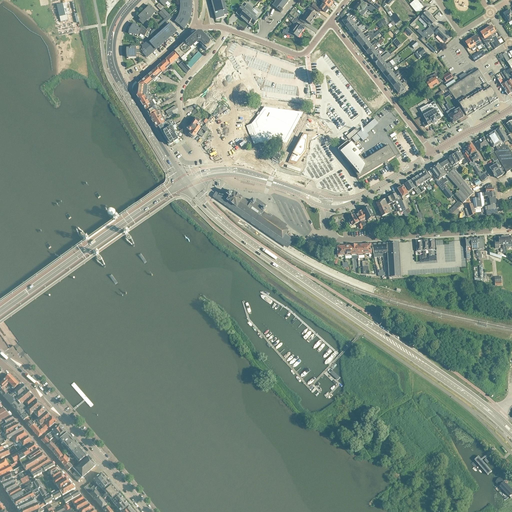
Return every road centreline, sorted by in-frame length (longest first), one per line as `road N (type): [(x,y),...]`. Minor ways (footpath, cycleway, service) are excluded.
road 1 (secondary): [(492,414),(234,233),(183,182)]
road 2 (tertiary): [(0,312),(183,182)]
road 3 (unclassified): [(511,228),(340,240),(324,224),(327,204)]
road 4 (residential): [(432,152),(329,21)]
road 5 (tertiary): [(105,463),(0,352)]
road 6 (residential): [(225,28),(178,92),(186,137),(198,146)]
road 7 (residential): [(225,28),(303,54),(329,21)]
